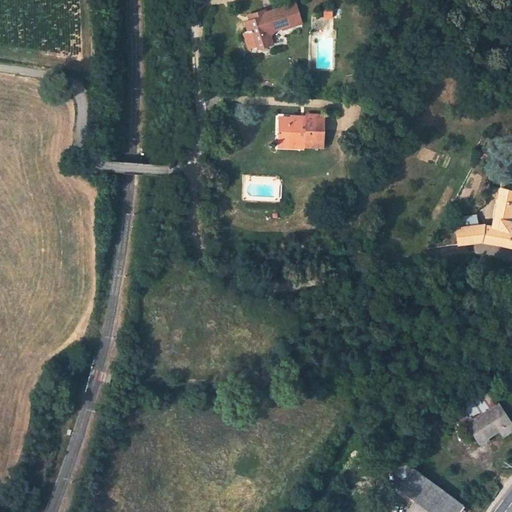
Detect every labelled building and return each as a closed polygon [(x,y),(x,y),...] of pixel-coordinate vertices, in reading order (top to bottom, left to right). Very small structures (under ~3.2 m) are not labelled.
[(255,45),(262,48),(273,44),(270,36),(275,29),(283,27),(284,29),(288,27),(301,23),(294,0),(268,9),(266,6),(252,11),(255,17),(243,22),(246,30),(249,29),(255,45)] [(333,7),(318,6),(318,18),(333,18),(333,7)] [(251,52),(262,48),(255,45),(249,29),(246,30),(238,33),(244,49),(249,47),(251,52)] [(291,136),(291,145),(321,147),(321,113),(309,112),(308,121),(289,120),(290,117),(282,117),(281,136),(291,136)] [(308,121),(309,112),(290,112),(290,117),(289,120),(308,121)] [(291,136),(281,136),(280,145),(291,145),(291,136)] [(478,223),(460,225),(456,225),(459,244),(482,240),(511,247),(511,227),(507,227),(499,225),(501,217),(509,219),(511,205),(511,190),(500,187),(491,223),(483,222),(478,223)] [(459,216),(460,225),(478,223),(477,213),(459,216)] [(507,227),(509,219),(501,217),(499,225),(507,227)] [(474,407),(484,403),(478,390),(474,391),(472,385),(466,387),(474,407)] [(445,395),(455,420),(476,412),(474,407),(466,387),(445,395)] [(511,425),(497,404),(467,424),(479,442),(499,429),(503,435),(511,428),(511,425)] [(456,511),(462,505),(413,469),(399,489),(413,500),(404,511),(456,511)]
